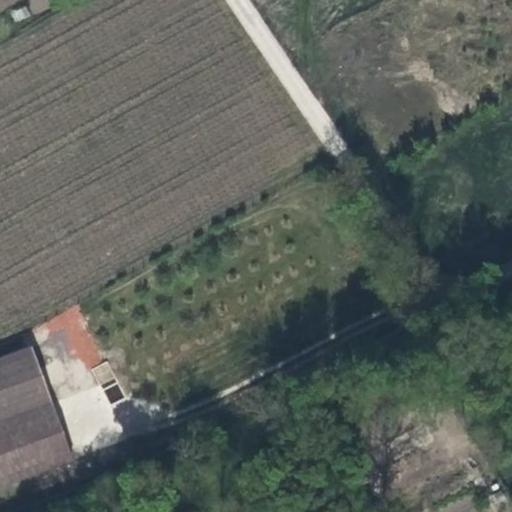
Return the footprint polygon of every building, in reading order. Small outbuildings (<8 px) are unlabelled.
[(31,326),(39,345),(65,334),(80,370),(101,361),(78,306),(31,326)] [(0,360),(0,403),(11,399),(18,417),(53,403),(32,348),(0,360)] [(99,386),(114,379),(105,361),(91,368),(99,386)] [(11,399),(0,403),(0,487),(75,460),(53,403),(18,417),(11,399)] [(486,511),(479,493),(436,511),(486,511)]
